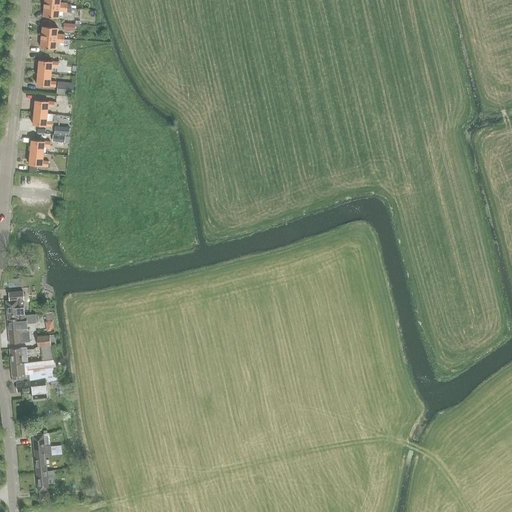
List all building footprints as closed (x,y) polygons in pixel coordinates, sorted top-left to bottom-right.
[(66,8),(44,6),(43,16),(58,18),(59,11),(66,12),(66,8)] [(42,26),(41,37),(63,39),(64,35),(57,34),(57,28),(42,26)] [(63,39),(41,37),(40,48),(55,49),(56,43),(63,43),(63,41),(63,39)] [(77,56),(59,54),(58,61),(76,62),(77,56)] [(37,73),(51,74),(51,67),(57,67),(58,62),(39,60),(37,73)] [(50,81),(51,74),(37,73),(36,85),(55,87),(56,82),(50,81)] [(72,95),(74,83),(58,82),(56,94),(72,95)] [(35,100),(34,112),(47,114),(48,107),(53,107),(54,102),(35,100)] [(53,114),(47,114),(34,112),(32,125),(52,127),(52,121),(53,114)] [(70,127),(59,126),(59,127),(52,127),(52,133),(58,133),(58,134),(69,135),(70,127)] [(31,140),(30,152),(43,154),(44,146),(49,147),(50,142),(31,140)] [(37,166),(48,167),(48,161),(42,161),(43,154),(30,152),(28,165),(29,165),(29,172),(36,172),(37,166)] [(5,301),(7,319),(25,318),(25,316),(22,291),(9,292),(9,300),(5,301)] [(7,319),(9,344),(31,342),(30,330),(27,331),(27,324),(36,323),(35,315),(25,316),(25,318),(7,319)] [(37,347),(50,345),(50,335),(37,337),(37,347)] [(57,380),(52,346),(41,347),(42,361),(27,362),(27,354),(33,353),(33,349),(26,350),(26,347),(20,348),(9,349),(12,376),(12,382),(16,382),(45,379),(46,382),(57,380)] [(45,379),(16,382),(17,391),(31,390),(32,399),(47,397),(45,379)] [(60,384),(56,384),(58,396),(65,395),(63,383),(60,384)] [(47,471),(46,462),(45,457),(51,456),(50,445),(44,446),(43,434),(32,435),(36,472),(47,471)] [(48,484),(54,483),(53,470),(47,471),(36,472),(38,491),(39,491),(40,501),(49,500),(48,490),(49,490),(48,484)] [(56,504),(66,502),(65,496),(56,497),(56,504)]
